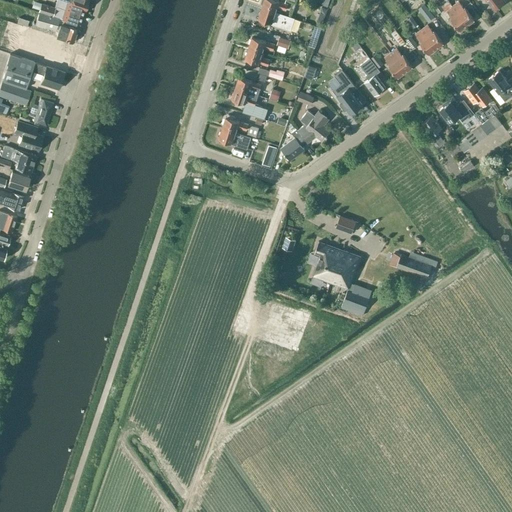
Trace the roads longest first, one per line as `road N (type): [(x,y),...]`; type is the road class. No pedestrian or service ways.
road 1 (residential): [(187,147),(296,181),(511,22)]
road 2 (unclassified): [(21,278),(114,0)]
road 3 (residential): [(187,147),(236,0)]
